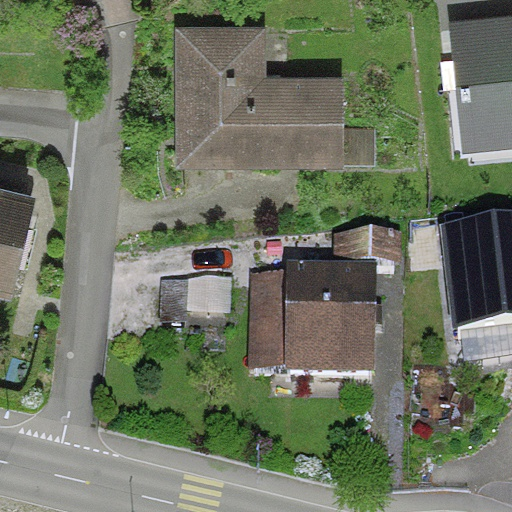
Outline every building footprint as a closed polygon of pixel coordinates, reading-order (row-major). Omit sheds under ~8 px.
[(511,24),(448,32),(460,149),(462,149),(461,139),(511,133),(511,24)] [(177,35),(177,162),(335,162),(336,84),(244,84),(244,69),(253,69),(253,35),(177,35)] [(0,296),(1,297),(24,201),(0,195),(0,285),(0,286),(0,285),(0,296)] [(511,242),(447,250),(459,351),(511,344),(511,242)] [(341,276),(388,276),(388,248),(341,247),(341,276)] [(249,378),(365,380),(366,296),(286,295),(287,285),(251,285),(249,378)] [(158,289),(157,329),(179,330),(181,290),(158,289)]
